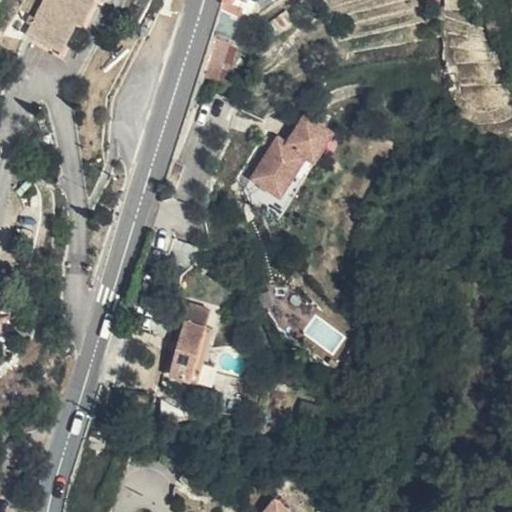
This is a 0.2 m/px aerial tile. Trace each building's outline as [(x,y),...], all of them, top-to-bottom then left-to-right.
[(90,0),(43,0),(26,33),(62,52),(76,24),(81,26),(93,1),(92,1),(90,0)] [(243,104),(217,97),(203,140),(229,149),(243,104)] [(303,159),(316,165),(333,129),(300,113),(287,140),(272,134),(248,183),(283,200),(303,159)] [(229,300),(208,295),(192,367),(232,376),(237,355),(225,352),(232,318),(224,317),(229,300)] [(334,352),(344,336),(318,319),(307,335),(334,352)] [(324,461),(315,466),(320,474),(329,468),(324,461)] [(282,511),(322,511),(299,492),(282,511)]
